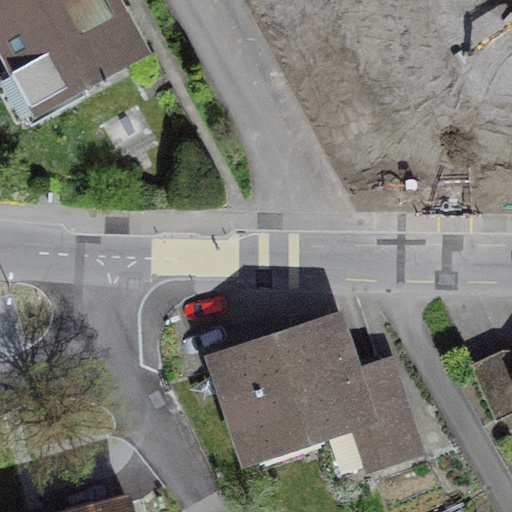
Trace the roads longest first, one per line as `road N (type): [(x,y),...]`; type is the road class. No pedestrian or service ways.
road 1 (residential): [(320,264),(185,0)]
road 2 (tertiary): [(320,264),(109,258)]
road 3 (residential): [(197,511),(145,392),(109,340)]
road 4 (tertiary): [(511,271),(320,264)]
road 5 (residential): [(109,340),(0,398)]
